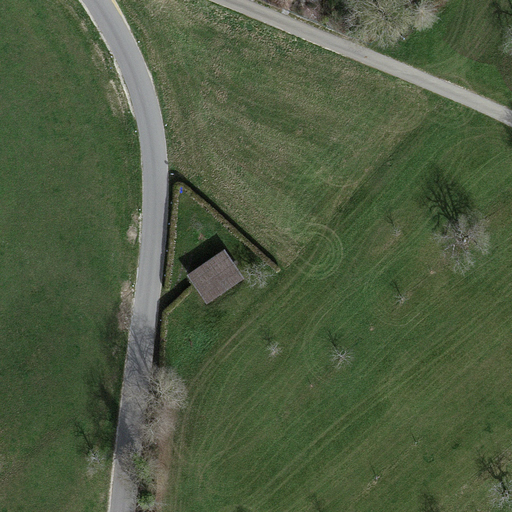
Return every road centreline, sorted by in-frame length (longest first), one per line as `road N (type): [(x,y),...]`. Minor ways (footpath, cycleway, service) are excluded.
road 1 (unclassified): [(117,511),(150,168),(144,110),(86,0)]
road 2 (track): [(226,0),(511,123)]
